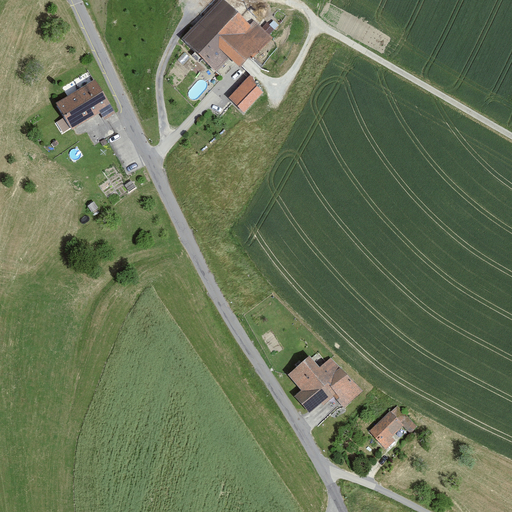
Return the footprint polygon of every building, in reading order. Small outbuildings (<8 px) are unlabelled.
[(227,0),(218,0),(179,42),(218,78),(235,59),(250,65),(272,41),(227,0)] [(96,77),(56,100),(73,128),(101,111),(105,119),(117,112),(96,77)] [(262,96),(247,82),(232,99),(246,113),(262,96)] [(304,392),(300,395),(312,414),(338,397),(344,406),(361,395),(330,350),(292,375),(304,392)] [(392,412),(370,432),(387,450),(408,430),(392,412)]
